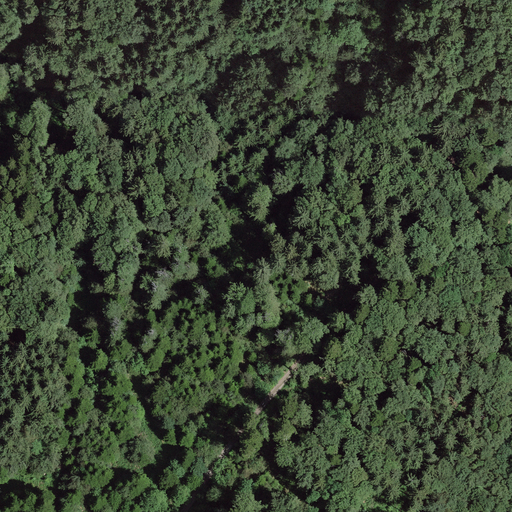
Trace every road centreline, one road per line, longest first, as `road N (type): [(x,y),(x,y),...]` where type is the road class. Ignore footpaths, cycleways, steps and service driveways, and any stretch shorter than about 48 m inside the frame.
road 1 (track): [(511,80),(366,285),(183,511)]
road 2 (track): [(511,255),(395,511)]
road 3 (track): [(0,159),(92,0)]
